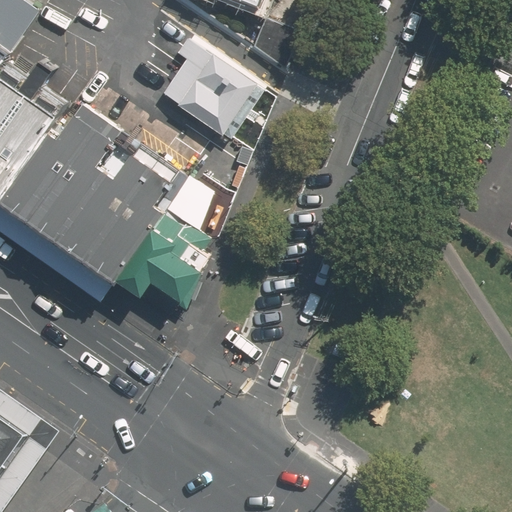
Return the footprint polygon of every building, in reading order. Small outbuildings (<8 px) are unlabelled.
[(0,0),(0,63),(41,5),(33,0),(0,0)] [(302,31),(268,16),(253,48),(285,69),(302,31)] [(162,86),(225,125),(255,75),(183,32),(175,45),(183,51),(162,86)] [(0,63),(0,134),(32,87),(0,63)] [(32,87),(0,134),(0,187),(6,191),(54,122),(59,115),(64,108),(32,87)] [(6,191),(33,210),(106,106),(89,94),(64,129),(54,122),(6,191)] [(33,210),(62,231),(110,163),(103,158),(129,121),(106,106),(33,210)] [(62,231),(89,251),(154,158),(136,145),(120,169),(110,163),(62,231)] [(89,251),(122,274),(167,206),(159,201),(178,172),(154,158),(89,251)] [(146,292),(151,285),(180,306),(206,271),(192,261),(210,233),(203,228),(197,225),(214,189),(190,173),(167,206),(122,274),(146,292)] [(0,463),(14,446),(0,435),(0,463)]
